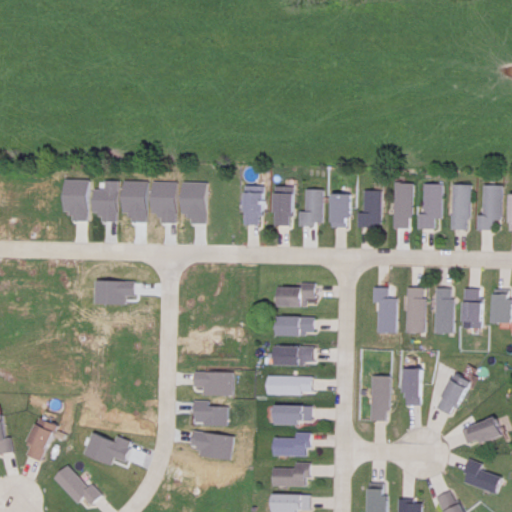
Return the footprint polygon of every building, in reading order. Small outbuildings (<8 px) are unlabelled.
[(399,184),(399,229),(417,229),(417,184),(399,184)] [(446,219),(446,185),(425,185),(425,229),(440,229),(440,219),(446,219)] [(456,185),(456,230),(474,230),(474,185),(456,185)] [(505,221),(505,186),(484,187),(484,230),(499,230),(499,221),(505,221)] [(329,226),(329,190),(310,190),(310,212),(304,212),(304,226),(329,226)] [(388,191),(366,191),(366,227),(388,227),(388,191)] [(246,225),(262,225),(262,214),(269,214),(269,193),(246,193),(246,225)] [(301,213),(301,194),(277,194),(277,225),(294,225),(294,213),(301,213)] [(336,195),(336,227),(358,227),(358,195),(336,195)] [(278,286),(278,307),(315,307),(315,300),(320,300),(320,286),(278,286)] [(404,299),(394,299),(394,288),(378,288),(378,302),(384,302),(383,333),(404,333),(404,299)] [(433,333),(433,289),(414,289),(414,333),(433,333)] [(461,333),(461,289),(443,289),(443,333),(461,333)] [(493,302),(487,302),(487,290),(471,290),(471,327),(493,327),(493,302)] [(511,295),(511,290),(499,290),(499,324),(511,323),(511,295)] [(320,317),(278,317),(278,336),(320,336),(320,317)] [(277,365),(320,365),(320,347),(277,347),(277,365)] [(410,406),(431,406),(431,370),(410,370),(410,406)] [(271,395),(321,395),(321,377),(271,377),(271,395)] [(377,377),(377,421),(396,421),(396,377),(377,377)] [(280,406),(280,425),(318,425),(318,406),(280,406)] [(14,454),(14,425),(0,424),(0,447),(2,448),(2,454),(14,454)] [(48,462),(60,431),(42,424),(30,454),(48,462)] [(511,442),(511,424),(471,424),(471,442),(511,442)] [(320,457),(320,433),(301,433),(301,438),(279,438),(279,457),(320,457)] [(507,489),(507,474),(489,474),(490,462),(470,461),(469,488),(507,489)] [(84,504),(89,499),(96,506),(104,497),(71,464),(57,478),(84,504)] [(317,464),(300,464),(300,469),(279,469),(279,487),(317,487),(317,464)] [(373,511),(395,511),(396,488),(373,488),(373,511)] [(441,498),(448,511),(472,511),(461,489),(441,498)] [(278,511),(315,511),(315,495),(279,495),(278,511)] [(427,511),(427,502),(406,502),(406,511),(427,511)]
